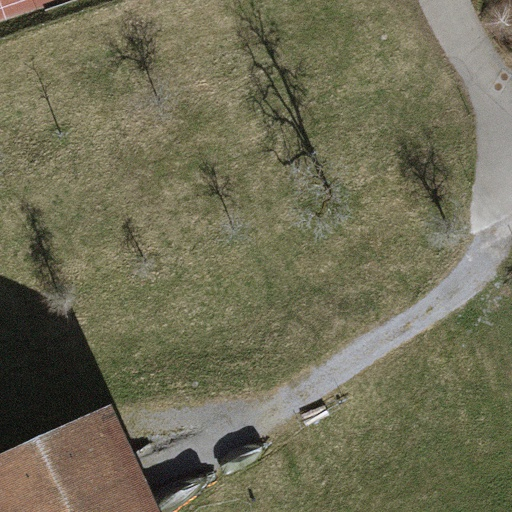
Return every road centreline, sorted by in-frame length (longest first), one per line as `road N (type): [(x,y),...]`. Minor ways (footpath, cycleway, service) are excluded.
road 1 (track): [(181,430),(410,325),(476,270),(511,195)]
road 2 (residential): [(443,0),(511,121)]
